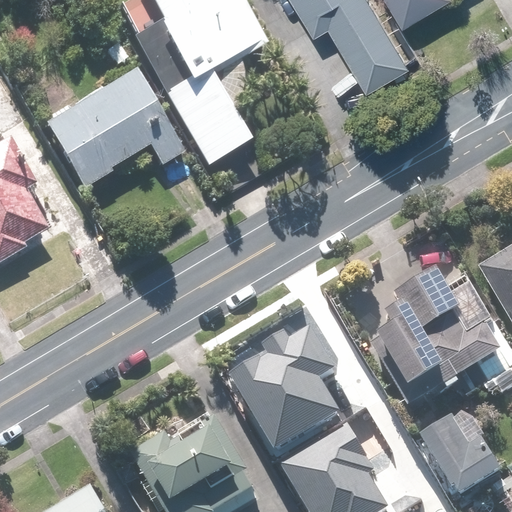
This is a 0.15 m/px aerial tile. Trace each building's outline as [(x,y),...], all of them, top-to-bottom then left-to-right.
[(249,145),(211,80),(263,49),(234,0),(203,0),(200,3),(198,0),(142,0),(158,27),(152,30),(153,32),(131,45),(206,171),(249,145)] [(410,66),(371,0),(294,0),(316,37),(331,28),(368,91),(410,66)] [(387,0),(403,26),(448,0),(387,0)] [(133,74),(43,129),(83,195),(111,177),(109,173),(147,150),(160,171),(184,157),(133,74)] [(0,264),(23,252),(21,248),(46,233),(25,197),(35,191),(8,145),(0,149),(0,264)] [(511,250),(478,270),(511,327),(511,250)] [(439,276),(397,300),(403,311),(387,320),(394,333),(371,346),(409,410),(503,356),(487,330),(494,326),(467,280),(448,290),(439,276)] [(233,372),(276,447),(344,409),(323,373),(334,366),(310,325),(294,334),(289,326),(261,342),(267,353),(233,372)] [(491,481),(503,474),(482,439),(470,446),(453,417),(419,438),(457,502),(491,481)] [(214,511),(208,502),(251,476),(217,419),(174,445),(168,434),(131,456),(164,511),(214,511)] [(351,421),(285,461),(316,511),(384,511),(395,506),(373,470),(379,466),(351,421)] [(106,511),(93,488),(51,511),(106,511)] [(511,511),(511,491),(496,500),(502,511),(511,511)]
